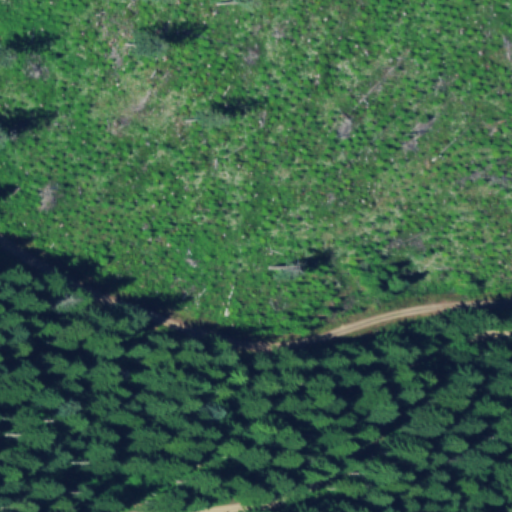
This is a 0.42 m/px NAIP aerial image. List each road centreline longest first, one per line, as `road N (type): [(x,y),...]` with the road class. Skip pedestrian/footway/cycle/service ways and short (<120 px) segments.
road 1 (residential): [(511,306),(461,305),(261,348),(98,295),(0,239)]
road 2 (residential): [(222,511),(308,489),(372,434),(430,358),(511,332)]
